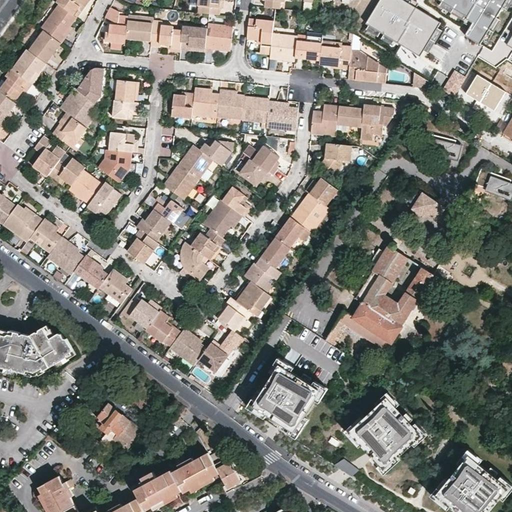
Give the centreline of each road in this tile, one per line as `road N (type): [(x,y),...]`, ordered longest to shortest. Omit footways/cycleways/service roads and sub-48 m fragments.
road 1 (residential): [(0,253),(269,457),(357,511)]
road 2 (residential): [(306,81),(298,172),(201,303),(193,306),(103,242)]
road 3 (residential): [(103,242),(7,169),(7,151),(77,54)]
road 4 (residential): [(306,81),(414,93),(511,150)]
road 5 (residential): [(103,242),(151,177),(163,64)]
